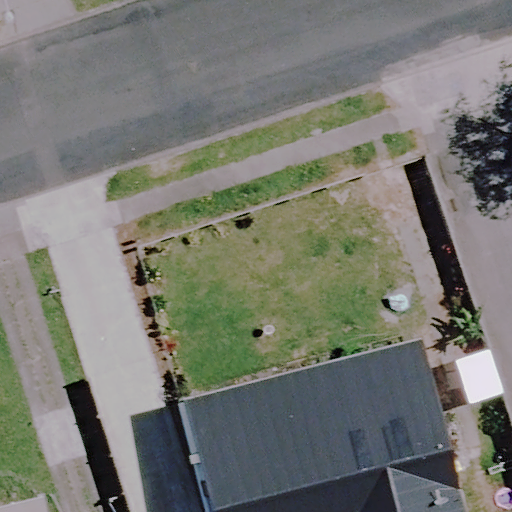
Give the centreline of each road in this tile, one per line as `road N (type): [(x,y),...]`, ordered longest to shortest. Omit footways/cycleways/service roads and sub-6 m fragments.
road 1 (residential): [(0,123),(381,0)]
road 2 (residential): [(443,0),(511,214)]
